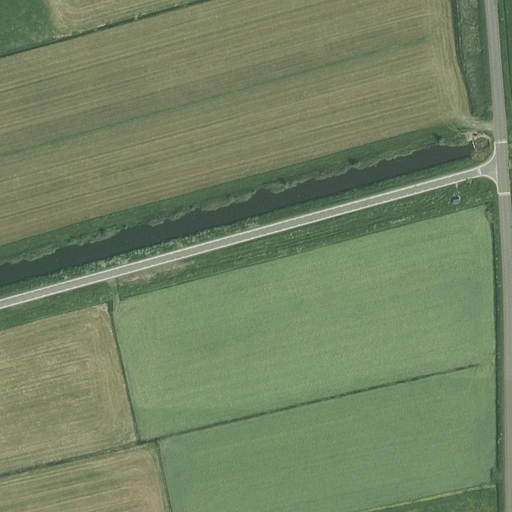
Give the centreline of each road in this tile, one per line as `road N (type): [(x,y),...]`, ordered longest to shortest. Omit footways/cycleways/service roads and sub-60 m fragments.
road 1 (unclassified): [(0,304),(502,165)]
road 2 (tertiary): [(511,458),(502,165)]
road 3 (tertiary): [(502,165),(492,0)]
